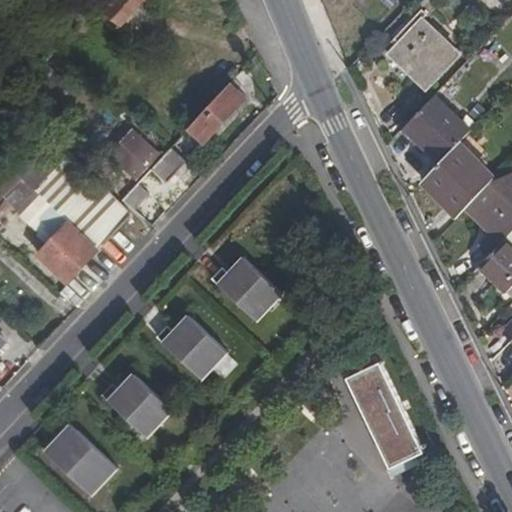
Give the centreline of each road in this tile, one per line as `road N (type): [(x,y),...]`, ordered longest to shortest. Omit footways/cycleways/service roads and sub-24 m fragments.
road 1 (residential): [(0,422),(318,84)]
road 2 (tertiary): [(318,84),(511,483)]
